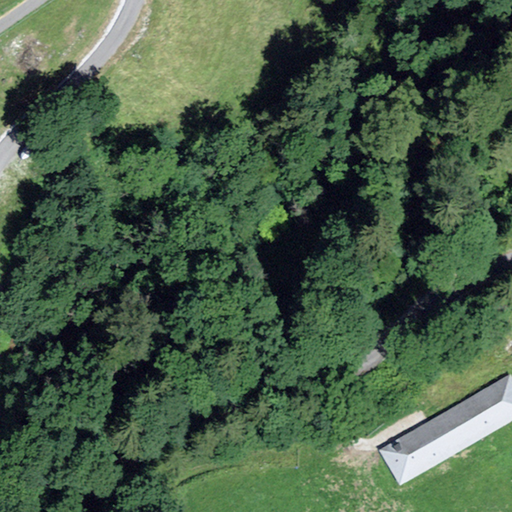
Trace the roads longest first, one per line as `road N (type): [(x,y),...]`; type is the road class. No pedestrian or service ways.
road 1 (unclassified): [(511,264),(382,360),(220,409),(105,511)]
road 2 (track): [(120,494),(203,465),(352,452),(501,366)]
road 3 (unclassified): [(0,168),(117,41),(136,0)]
